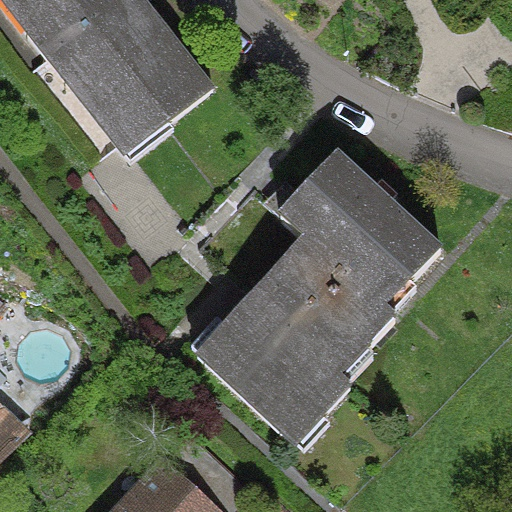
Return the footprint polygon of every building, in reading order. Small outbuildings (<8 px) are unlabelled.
[(148,0),(3,0),(125,156),(127,155),(170,122),(216,86),(148,0)] [(174,128),(170,122),(127,155),(131,161),(174,128)] [(444,243),(339,147),(279,211),(304,233),(195,352),(304,450),(330,422),(323,416),(354,382),(349,378),(373,352),(367,347),(397,314),(393,310),(416,285),(411,280),(444,243)] [(0,465),(33,431),(0,400),(0,465)] [(223,511),(162,457),(111,511),(223,511)]
